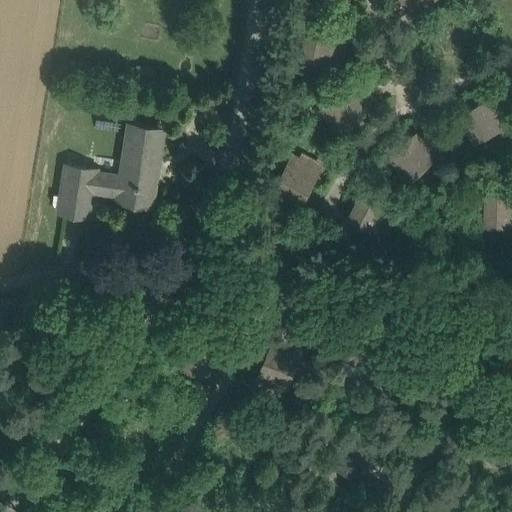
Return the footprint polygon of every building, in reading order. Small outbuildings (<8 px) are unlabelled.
[(298,54),(321,58),(341,61),(344,42),(342,42),(343,30),(302,25),(298,54)] [(134,79),(152,82),(155,67),(137,64),(134,79)] [(319,110),(339,134),(379,100),(364,82),(360,86),(355,79),(319,110)] [(463,112),(472,130),(476,139),(511,121),(511,117),(503,98),(496,101),(494,97),(463,112)] [(117,199),(153,204),(165,127),(128,121),(119,175),(98,172),(98,168),(67,163),(59,211),(91,216),(95,190),(118,194),(117,199)] [(425,134),(421,138),(417,134),(391,156),(411,179),(441,153),(425,134)] [(302,202),(323,162),(297,148),(276,187),(302,202)] [(350,216),(368,225),(381,232),(395,208),(363,191),(350,216)] [(511,191),(484,191),(484,225),(511,224),(511,191)] [(179,357),(195,369),(202,374),(226,339),(203,323),(186,347),(183,347),(178,353),(180,356),(179,357)] [(370,371),(384,343),(354,328),(340,355),(370,371)] [(287,386),(303,351),(273,337),(257,373),(287,386)] [(511,469),(511,435),(500,430),(487,458),(511,469)] [(355,479),(371,453),(343,435),(326,461),(355,479)]
